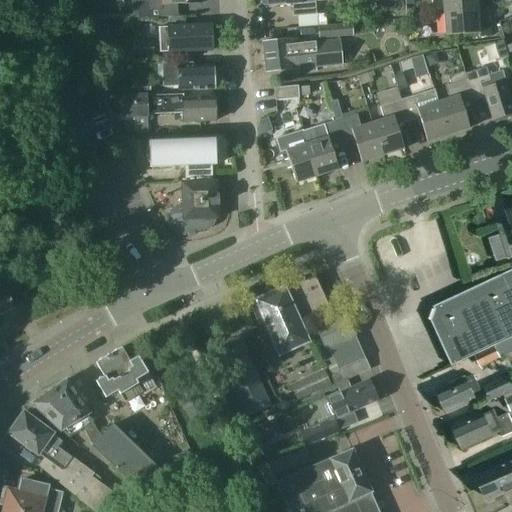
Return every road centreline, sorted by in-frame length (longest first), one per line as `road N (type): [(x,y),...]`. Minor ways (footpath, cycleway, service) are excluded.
road 1 (tertiary): [(146,297),(13,0)]
road 2 (residential): [(451,511),(330,217)]
road 3 (tertiary): [(146,297),(330,217)]
road 4 (residential): [(253,198),(234,0)]
road 5 (tertiary): [(330,217),(511,159)]
road 6 (tertiary): [(0,387),(146,297)]
